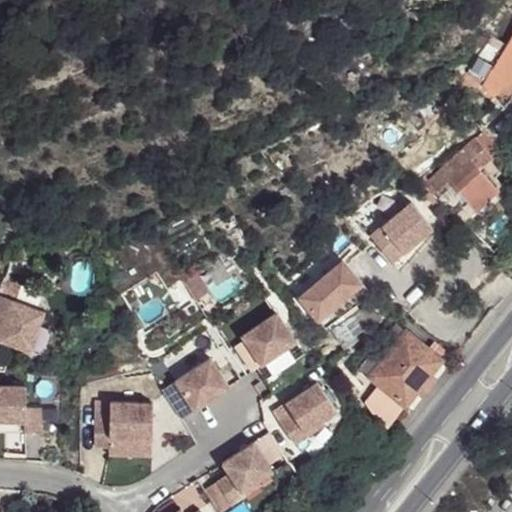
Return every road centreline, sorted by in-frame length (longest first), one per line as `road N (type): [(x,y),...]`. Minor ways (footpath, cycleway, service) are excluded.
road 1 (residential): [(511,290),(451,324),(435,322),(426,308),(465,273),(454,247),(444,245),(407,282),(372,266)]
road 2 (secondary): [(450,399),(370,511)]
road 3 (secondary): [(403,511),(478,418)]
